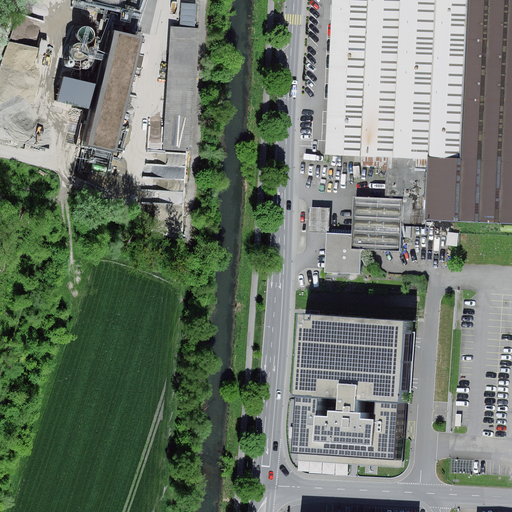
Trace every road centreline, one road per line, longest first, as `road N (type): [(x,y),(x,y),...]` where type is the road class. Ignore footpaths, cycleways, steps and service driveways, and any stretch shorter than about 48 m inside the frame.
road 1 (secondary): [(293,0),(262,511)]
road 2 (unclassified): [(434,265),(419,492)]
